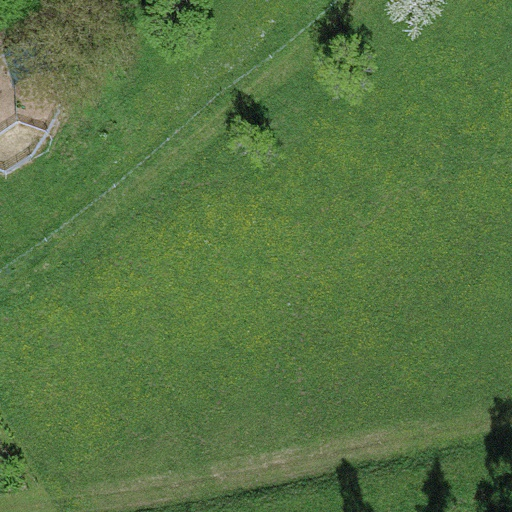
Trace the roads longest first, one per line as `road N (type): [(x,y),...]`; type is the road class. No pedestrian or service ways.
road 1 (track): [(43,511),(511,432)]
road 2 (track): [(354,0),(0,281)]
